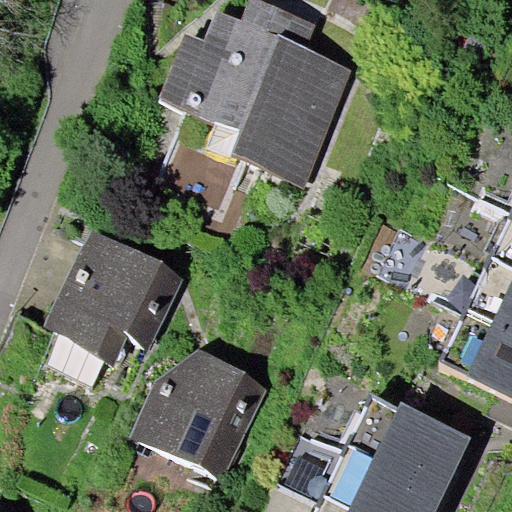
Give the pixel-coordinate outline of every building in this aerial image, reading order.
[(316,25),(262,0),(248,0),(242,20),(216,11),(204,42),(186,33),(159,99),(239,129),(231,153),(306,184),(352,68),(306,47),(316,25)] [(511,209),(491,254),(511,264),(511,209)] [(186,274),(93,230),(47,326),(60,334),(106,354),(115,358),(127,335),(151,346),(186,274)] [(511,264),(491,254),(464,305),(511,328),(511,264)] [(511,397),(511,328),(464,305),(437,361),(511,397)] [(92,384),(106,354),(60,334),(46,364),(92,384)] [(154,382),(129,439),(221,479),(270,384),(199,349),(154,382)] [(371,392),(345,444),(445,491),(471,437),(401,401),(399,407),(371,392)] [(345,444),(323,494),(363,511),(435,511),(445,491),(345,444)] [(363,511),(323,494),(313,511),(363,511)]
